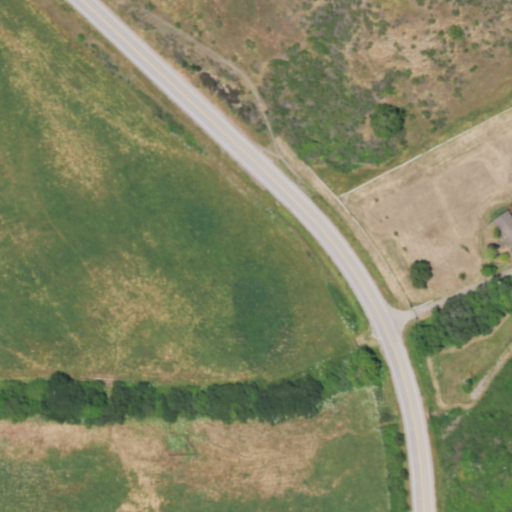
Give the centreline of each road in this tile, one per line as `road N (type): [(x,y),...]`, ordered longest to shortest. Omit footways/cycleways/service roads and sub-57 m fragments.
road 1 (tertiary): [(84,0),(314,228),(386,328)]
road 2 (residential): [(386,328),(511,270)]
road 3 (tertiary): [(402,389),(423,511)]
